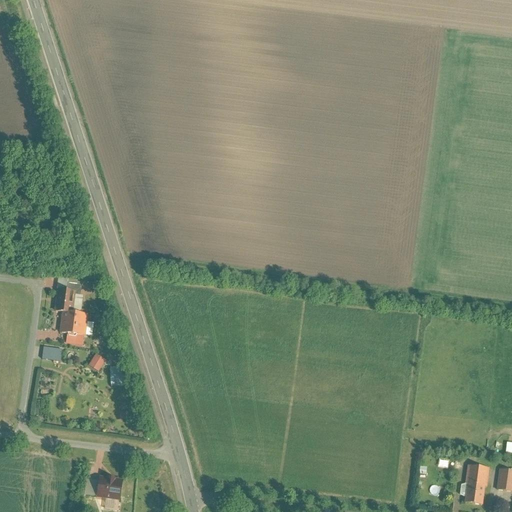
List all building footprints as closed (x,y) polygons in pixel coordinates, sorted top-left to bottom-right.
[(84,293),(85,282),(63,279),(62,290),(77,292),(84,293)] [(77,292),(62,290),(59,312),(66,313),(75,314),(77,292)] [(75,314),(66,313),(64,333),(71,334),(86,336),(88,336),(91,315),(75,314)] [(86,336),(71,334),(70,345),(85,347),(86,336)] [(65,351),(47,348),(45,359),(63,362),(65,351)] [(109,361),(99,355),(92,367),(101,373),(109,361)] [(123,368),(113,368),(114,387),(124,386),(123,368)] [(489,471),(467,468),(463,505),(482,507),(484,490),(487,490),(489,471)] [(511,473),(499,471),(496,492),(511,493),(511,473)] [(125,481),(100,478),(100,483),(98,497),(122,500),(125,481)] [(87,496),(98,497),(100,483),(88,481),(87,496)]
